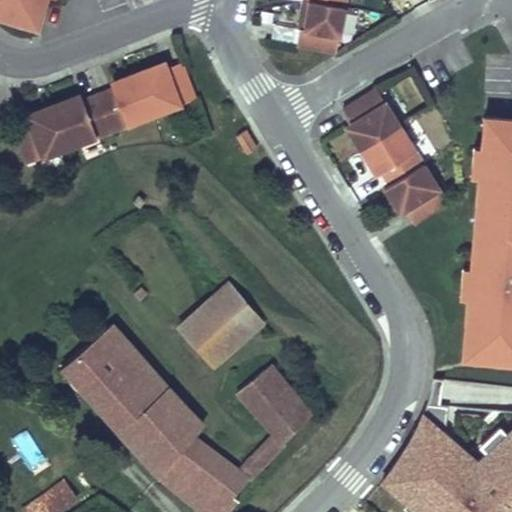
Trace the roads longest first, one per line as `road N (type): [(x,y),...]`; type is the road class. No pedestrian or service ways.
road 1 (residential): [(272,119),(322,186),(404,330),(395,412),(310,511)]
road 2 (residential): [(483,0),(272,119)]
road 3 (residential): [(225,0),(22,63),(0,54)]
road 4 (residential): [(225,0),(237,57),(272,119)]
